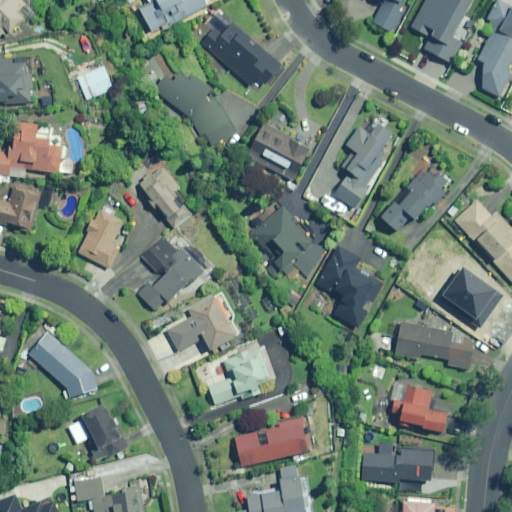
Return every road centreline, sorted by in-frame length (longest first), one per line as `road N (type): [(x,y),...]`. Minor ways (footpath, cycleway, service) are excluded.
road 1 (residential): [(0,269),(79,300),(109,328),(184,461),(196,511)]
road 2 (residential): [(511,149),(331,51),(292,0)]
road 3 (residential): [(484,511),(494,436),(511,392)]
